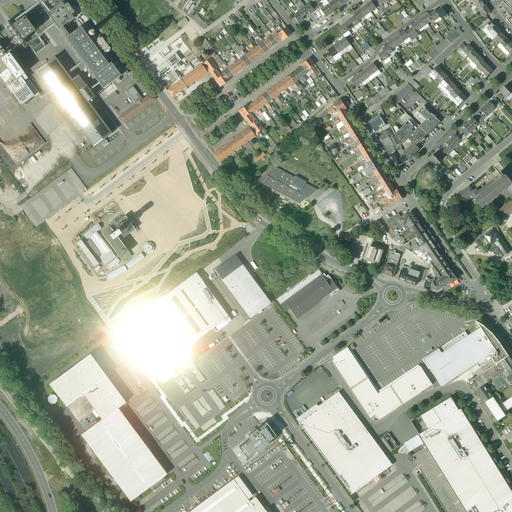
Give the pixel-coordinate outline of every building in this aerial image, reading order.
[(61,3),(59,0),(49,0),(42,6),(47,13),(59,29),(73,18),(61,2),(61,3)] [(334,0),(334,1),(332,2),(337,9),(342,6),(338,1),(337,0),(334,0)] [(382,5),(377,0),(375,0),(374,1),(381,10),(384,8),(382,5)] [(476,5),(475,5),(477,8),(479,11),(486,6),(482,1),(476,5)] [(329,4),(327,6),(332,13),(337,9),(332,2),(329,4)] [(372,2),(366,6),(371,12),(377,8),(372,2)] [(511,17),(511,11),(511,10),(503,2),(500,4),(510,15),(511,17)] [(313,8),(309,3),(304,7),(308,12),(310,14),(315,11),(313,8)] [(324,8),(322,10),(327,17),(332,13),(327,6),(324,8)] [(366,6),(360,10),(366,18),(372,14),(371,12),(366,6)] [(486,6),(479,11),(480,11),(484,17),(490,12),(486,6)] [(308,12),(304,7),(298,12),(302,17),(308,12)] [(442,8),(437,12),(440,17),(441,19),(447,14),(442,8)] [(360,10),(354,14),(356,16),(361,23),(367,19),(366,18),(360,10)] [(435,11),(430,15),(433,20),(435,21),(440,17),(437,12),(435,11)] [(302,17),(298,12),(293,16),(298,23),(303,19),(302,17)] [(429,13),(423,17),(428,24),(433,20),(430,15),(429,13)] [(208,26),(196,15),(192,19),(204,30),(208,26)] [(356,16),(350,20),(354,27),(357,30),(363,26),(361,23),(356,16)] [(35,31),(24,17),(12,26),(22,40),(35,31)] [(428,24),(423,17),(417,21),(422,28),(428,24)] [(185,18),(176,24),(179,29),(188,22),(185,18)] [(350,20),(344,24),(349,31),(351,34),(352,35),(357,30),(354,27),(350,20)] [(12,26),(8,21),(3,25),(21,49),(26,45),(22,41),(22,40),(12,26)] [(242,24),(239,21),(236,23),(234,21),(230,23),(235,29),(242,24)] [(417,21),(411,26),(413,28),(416,33),(417,32),(422,28),(417,21)] [(491,22),(485,28),(490,33),(496,27),(491,22)] [(344,24),(339,29),(346,38),(351,34),(349,31),(344,24)] [(89,31),(88,31),(88,32),(86,31),(84,28),(82,30),(80,27),(65,38),(102,89),(120,76),(105,56),(112,51),(102,37),(95,42),(92,39),(93,36),(92,36),(91,36),(90,36),(89,36),(89,35),(88,35),(88,34),(88,33),(88,32),(89,31)] [(286,27),(282,31),(287,37),(291,34),(286,27)] [(496,27),(490,33),(495,38),(500,33),(501,32),(496,27)] [(413,28),(409,30),(415,38),(419,35),(417,32),(416,33),(413,28)] [(409,30),(406,32),(410,37),(409,38),(412,41),(415,38),(409,30)] [(282,31),(277,34),(281,39),(282,41),(287,37),(282,31)] [(405,31),(399,35),(404,42),(409,38),(410,37),(406,32),(405,31)] [(277,34),(276,32),(272,36),(277,42),(281,39),(277,34)] [(495,38),(500,43),(505,38),(500,33),(495,38)] [(399,35),(393,39),(398,46),(404,42),(399,35)] [(272,36),(267,39),(272,46),(277,42),(272,36)] [(205,38),(201,41),(206,48),(210,45),(205,38)] [(346,38),(340,42),(345,49),(350,45),(346,38)] [(505,38),(500,43),(505,48),(510,43),(505,38)] [(38,39),(29,45),(32,49),(41,42),(38,39)] [(272,46),(267,39),(263,42),(268,49),(272,46)] [(393,39),(387,43),(389,45),(395,53),(400,49),(399,48),(393,39)] [(263,42),(258,45),(263,52),(268,49),(263,42)] [(340,42),(334,47),(339,53),(345,49),(340,42)] [(45,47),(42,43),(33,50),(35,53),(45,47)] [(263,52),(258,45),(254,49),(259,55),(263,52)] [(389,45),(383,49),(384,51),(390,59),(396,55),(395,53),(389,45)] [(466,47),(463,50),(468,55),(473,50),(474,50),(468,45),(466,47)] [(334,47),(329,51),(333,57),(339,53),(334,47)] [(259,55),(254,49),(249,52),(254,59),(259,55)] [(468,55),(463,50),(460,53),(465,58),(467,56),(468,55)] [(468,55),(467,56),(472,61),(478,55),(473,50),(468,55)] [(384,51),(378,55),(385,65),(391,60),(390,59),(384,51)] [(254,59),(249,52),(245,55),(250,62),(254,59)] [(24,74),(9,53),(1,59),(7,68),(16,80),(20,76),(24,74)] [(111,55),(127,76),(129,74),(114,53),(111,55)] [(178,63),(181,61),(176,53),(165,61),(167,63),(161,67),(163,69),(155,75),(160,82),(167,77),(174,85),(181,80),(174,72),(181,66),(178,63)] [(245,55),(240,59),(245,65),(250,62),(245,55)] [(478,55),(472,61),(478,66),(482,61),(483,60),(478,55)] [(81,130),(99,117),(88,102),(94,97),(78,75),(71,80),(55,57),(37,71),(81,130)] [(217,68),(210,58),(201,65),(207,72),(208,71),(215,80),(219,77),(214,70),(217,68)] [(314,65),(309,58),(305,61),(310,68),(314,65)] [(240,59),(236,62),(241,69),(245,65),(240,59)] [(305,61),(300,65),(301,66),(305,71),(310,68),(305,61)] [(478,66),(477,67),(482,72),(487,66),(482,61),(478,66)] [(236,62),(232,65),(237,72),(241,69),(236,62)] [(374,64),(368,68),(375,77),(381,73),(374,64)] [(201,65),(194,70),(199,77),(200,77),(201,77),(203,75),(203,74),(207,72),(201,65)] [(237,72),(232,65),(227,69),(232,75),(237,72)] [(301,66),(297,69),(302,76),(306,73),(305,71),(301,66)] [(487,66),(482,72),(487,77),(492,71),(487,66)] [(422,72),(424,76),(428,73),(430,68),(428,67),(422,72)] [(442,72),(437,67),(431,73),(436,78),(442,72)] [(7,68),(0,73),(0,78),(6,87),(7,87),(16,80),(7,68)] [(368,68),(362,72),(363,72),(370,81),(375,77),(368,68)] [(227,69),(223,72),(224,73),(228,79),(232,75),(227,69)] [(297,69),(293,73),(297,79),(302,76),(297,69)] [(194,70),(181,80),(186,87),(187,86),(188,87),(192,84),(191,83),(196,79),(197,80),(199,78),(199,77),(194,70)] [(363,72),(357,76),(362,83),(364,86),(370,82),(370,81),(363,72)] [(447,77),(442,72),(436,78),(441,83),(446,78),(447,77)] [(228,79),(224,73),(219,77),(225,84),(229,80),(228,79)] [(297,79),(293,73),(288,76),(293,83),(297,79)] [(20,76),(16,80),(7,87),(12,94),(25,84),(26,84),(24,81),(20,76)] [(288,76),(284,79),(289,86),(293,83),(288,76)] [(357,76),(351,81),(356,87),(362,83),(357,76)] [(473,82),(475,84),(480,80),(477,77),(475,79),(472,76),(464,84),(467,87),(473,82)] [(219,77),(215,80),(220,87),(225,84),(219,77)] [(39,94),(27,78),(24,81),(26,84),(25,84),(34,96),(35,97),(39,94)] [(441,83),(446,88),(451,83),(446,78),(441,83)] [(284,79),(279,83),(284,89),(289,86),(284,79)] [(416,88),(419,85),(414,79),(410,82),(416,88)] [(181,80),(174,85),(179,92),(183,90),(184,90),(187,88),(186,87),(181,80)] [(279,83),(275,86),(280,93),(284,89),(279,83)] [(451,83),(446,88),(451,93),(456,88),(451,83)] [(25,84),(12,94),(21,106),(34,96),(25,84)] [(408,84),(391,98),(397,104),(413,89),(408,84)] [(172,98),(179,92),(174,85),(167,90),(172,98)] [(275,86),(270,89),(275,96),(280,93),(275,86)] [(137,104),(119,117),(123,122),(154,99),(150,94),(142,100),(132,87),(127,91),(137,104)] [(511,94),(504,87),(500,91),(501,93),(504,96),(506,98),(511,94)] [(451,93),(450,94),(455,99),(461,93),(456,88),(451,93)] [(270,89),(266,93),(271,99),(275,96),(270,89)] [(266,93),(262,96),(266,103),(271,99),(266,93)] [(461,93),(455,99),(460,104),(466,99),(461,93)] [(262,96),(257,99),(262,106),(266,103),(262,96)] [(257,99),(253,103),(258,109),(262,106),(257,99)] [(340,99),(333,103),(336,108),(343,104),(340,99)] [(370,99),(365,103),(368,108),(374,105),(370,99)] [(491,102),(490,101),(485,105),(492,112),(496,108),(494,106),(491,102)] [(253,103),(248,106),(252,111),(253,113),(258,109),(253,103)] [(248,106),(247,104),(243,108),(248,114),(250,113),(252,111),(248,106)] [(343,104),(336,108),(339,113),(345,110),(346,109),(343,104)] [(485,105),(481,110),(484,113),(487,116),(492,112),(485,105)] [(440,122),(428,110),(428,109),(428,108),(427,108),(426,108),(424,106),(418,112),(421,115),(420,115),(422,117),(423,117),(426,120),(420,126),(427,133),(428,134),(440,122)] [(243,108),(238,111),(243,118),(248,114),(243,108)] [(511,115),(503,108),(500,111),(511,121),(511,115)] [(339,113),(337,114),(340,119),(347,114),(345,110),(339,113)] [(399,110),(390,119),(395,123),(403,114),(399,110)] [(255,120),(250,113),(248,114),(243,118),(250,127),(249,128),(254,135),(257,140),(260,138),(257,135),(258,134),(257,133),(260,131),(253,121),(255,120)] [(347,114),(340,119),(343,123),(350,119),(347,114)] [(99,117),(81,130),(93,147),(100,142),(101,144),(106,141),(104,139),(111,134),(111,133),(104,123),(105,123),(103,121),(102,121),(99,117)] [(381,117),(370,124),(375,132),(382,129),(386,126),(386,125),(381,117)] [(420,126),(411,118),(402,127),(418,142),(427,133),(420,126)] [(476,121),(473,118),(468,122),(475,128),(479,124),(476,121)] [(263,129),(256,119),(255,120),(253,121),(260,131),(263,129)] [(350,119),(343,123),(345,126),(343,127),(344,129),(353,123),(350,119)] [(468,122),(464,126),(465,128),(467,129),(470,133),(475,128),(468,122)] [(353,123),(344,129),(345,131),(347,130),(349,133),(356,128),(353,123)] [(382,129),(383,131),(391,127),(389,123),(386,125),(386,126),(382,129)] [(396,126),(391,128),(393,130),(395,135),(400,130),(396,126)] [(418,142),(402,127),(400,130),(412,142),(416,145),(428,134),(427,133),(418,142)] [(245,131),(244,130),(242,132),(242,133),(241,133),(247,141),(254,135),(249,128),(245,131)] [(356,128),(349,133),(351,135),(349,137),(350,139),(359,133),(356,128)] [(385,148),(392,143),(389,137),(395,135),(393,130),(386,133),(380,137),(382,141),(381,141),(385,148)] [(412,142),(400,130),(395,135),(397,140),(402,148),(402,149),(404,151),(412,142)] [(241,133),(235,138),(240,146),(247,141),(241,133)] [(359,133),(350,139),(351,141),(353,139),(355,142),(362,137),(359,133)] [(457,136),(455,134),(451,139),(457,145),(462,141),(459,138),(457,136)] [(487,136),(484,139),(489,144),(492,141),(487,136)] [(362,137),(355,142),(357,145),(354,146),(356,148),(365,142),(362,137)] [(233,140),(232,138),(228,141),(229,143),(228,144),(233,151),(240,146),(235,138),(233,140)] [(457,145),(451,139),(446,143),(451,148),(453,150),(457,145)] [(392,143),(385,148),(389,155),(396,151),(394,147),(397,145),(400,150),(402,149),(402,148),(397,140),(392,143)] [(365,142),(356,148),(357,150),(359,149),(361,151),(368,147),(365,142)] [(412,142),(404,151),(409,160),(420,149),(412,142)] [(224,146),(223,146),(221,147),(221,148),(221,149),(226,156),(233,151),(228,144),(224,146)] [(240,146),(233,151),(235,154),(242,149),(240,146)] [(220,149),(219,149),(217,150),(217,151),(214,154),(219,161),(226,156),(221,149),(220,149)] [(404,151),(402,149),(400,150),(390,156),(397,167),(409,160),(404,151)] [(441,153),(438,151),(434,155),(440,162),(444,157),(443,156),(441,153)] [(372,153),(365,158),(368,162),(375,158),(372,153)] [(440,162),(434,155),(429,160),(431,162),(433,164),(435,166),(440,162)] [(375,158),(368,162),(371,167),(378,162),(375,158)] [(378,162),(371,167),(373,172),(381,167),(378,162)] [(500,162),(494,166),(498,173),(504,169),(500,162)] [(276,167),(257,181),(263,184),(268,187),(272,189),(271,189),(277,192),(281,193),(280,194),(286,197),(289,198),(289,199),(295,202),(295,201),(299,204),(307,198),(306,197),(307,194),(308,195),(310,192),(309,191),(311,187),(305,183),(306,182),(295,176),(295,178),(276,167)] [(371,167),(365,170),(368,175),(373,172),(371,167)] [(381,167),(373,172),(375,174),(376,176),(383,172),(381,167)] [(511,182),(503,171),(502,172),(501,171),(497,174),(498,175),(479,191),(477,189),(474,191),(471,193),(472,195),(482,208),(511,185),(511,184),(511,182)] [(383,172),(376,176),(379,181),(386,176),(383,172)] [(358,175),(352,178),(355,183),(360,180),(358,175)] [(440,179),(449,186),(452,183),(443,175),(440,179)] [(379,181),(378,182),(379,182),(380,182),(382,185),(389,181),(386,176),(379,181)] [(389,181),(382,185),(385,190),(392,186),(389,181)] [(392,186),(385,190),(388,195),(390,194),(395,190),(392,186)] [(470,186),(459,194),(464,201),(472,195),(471,193),(474,191),(470,186)] [(395,190),(390,194),(393,199),(400,194),(397,189),(395,190)] [(391,199),(392,200),(392,201),(394,200),(396,203),(403,199),(400,194),(393,199),(391,199)] [(511,200),(499,211),(503,216),(506,213),(508,215),(511,210),(511,200)] [(412,212),(399,220),(403,226),(407,223),(410,227),(418,222),(412,212)] [(407,223),(403,226),(399,220),(406,215),(406,214),(400,218),(398,215),(386,222),(395,234),(404,228),(406,230),(410,227),(407,223)] [(125,216),(101,233),(120,258),(128,252),(129,252),(120,240),(135,229),(132,225),(129,220),(125,216)] [(418,222),(410,227),(414,233),(417,237),(425,232),(418,222)] [(110,249),(98,231),(102,228),(102,227),(100,224),(98,223),(83,234),(87,239),(89,238),(102,255),(99,257),(105,265),(116,257),(110,249)] [(487,234),(485,236),(490,243),(491,243),(495,240),(498,237),(496,234),(495,235),(492,231),(489,233),(487,234)] [(425,232),(417,237),(423,245),(431,240),(425,232)] [(498,237),(495,240),(496,242),(502,251),(500,253),(503,257),(510,252),(499,236),(498,237)] [(99,264),(80,239),(75,243),(94,267),(99,264)] [(431,240),(423,245),(425,248),(428,254),(436,248),(431,240)] [(144,249),(144,251),(145,252),(148,253),(151,252),(152,250),(152,247),(151,245),(149,244),(146,244),(144,247),(144,249)] [(423,245),(412,252),(416,256),(422,252),(421,250),(425,248),(423,245)] [(365,261),(378,265),(383,251),(370,246),(365,261)] [(416,256),(419,256),(421,259),(428,254),(425,248),(421,250),(422,252),(416,256)] [(436,248),(428,254),(431,258),(434,256),(434,255),(439,252),(436,248)] [(391,251),(387,264),(396,267),(400,255),(400,254),(391,251)] [(128,252),(120,258),(123,262),(123,263),(124,262),(131,256),(132,257),(132,256),(128,252)] [(439,252),(434,255),(434,256),(431,258),(433,261),(435,260),(441,256),(439,252)] [(145,258),(141,253),(126,264),(129,269),(145,258)] [(428,254),(421,259),(425,262),(431,258),(428,254)] [(250,318),(271,303),(235,256),(234,256),(215,270),(250,318)] [(441,256),(435,260),(437,265),(442,271),(443,270),(446,274),(451,271),(441,256)] [(120,262),(117,258),(108,265),(111,269),(120,262)] [(396,267),(387,264),(384,274),(393,277),(396,267)] [(421,272),(411,269),(412,265),(410,265),(408,268),(403,266),(401,272),(400,275),(399,279),(416,285),(421,272)] [(442,271),(437,265),(434,267),(437,271),(441,277),(446,274),(443,270),(442,271)] [(310,274),(276,300),(284,310),(288,307),(297,319),(322,300),(323,300),(330,295),(332,297),(340,291),(338,289),(339,288),(335,284),(328,275),(327,276),(324,273),(322,275),(318,270),(311,275),(310,274)] [(446,274),(441,277),(447,285),(456,280),(456,278),(451,271),(446,274)] [(196,273),(157,302),(189,346),(213,328),(216,332),(231,321),(196,273)] [(439,279),(436,281),(435,281),(433,280),(431,289),(438,292),(447,285),(441,277),(439,279)] [(427,278),(426,278),(426,281),(423,287),(431,289),(433,280),(431,280),(427,278)] [(228,313),(231,318),(237,315),(234,310),(228,313)] [(132,343),(160,322),(153,312),(125,333),(132,343)] [(157,351),(165,360),(180,349),(160,322),(137,339),(150,356),(157,351)] [(496,351),(490,355),(493,359),(496,364),(500,362),(509,356),(504,349),(495,336),(485,327),(478,322),(481,328),(496,351)] [(465,332),(423,359),(442,387),(483,360),(486,364),(493,359),(490,355),(496,351),(481,328),(468,337),(465,332)] [(162,384),(175,375),(165,360),(157,351),(150,356),(137,339),(132,343),(162,384)] [(377,392),(348,348),(333,357),(335,360),(333,361),(371,418),(376,415),(379,420),(433,385),(420,366),(378,394),(377,392)] [(89,353),(48,384),(65,408),(83,394),(101,418),(79,434),(129,501),(166,473),(118,408),(125,402),(89,353)] [(511,360),(509,356),(500,362),(505,369),(506,371),(511,366),(511,360)] [(496,364),(495,365),(500,372),(501,371),(505,369),(500,362),(496,364)] [(495,365),(488,370),(492,376),(490,377),(492,380),(502,373),(501,371),(500,372),(495,365)] [(508,375),(506,372),(511,367),(511,366),(506,371),(502,373),(492,380),(492,381),(498,390),(511,380),(511,378),(509,374),(508,375)] [(321,367),(313,373),(319,382),(327,376),(321,367)] [(310,376),(302,382),(307,390),(316,384),(310,376)] [(487,390),(485,386),(477,391),(479,395),(478,395),(480,398),(481,397),(485,403),(485,402),(493,397),(487,390)] [(339,392),(319,406),(321,409),(300,424),(352,494),(372,479),(375,483),(379,481),(382,479),(379,474),(392,464),(339,392)] [(498,394),(493,397),(505,416),(507,415),(505,412),(500,405),(504,403),(504,402),(503,403),(500,399),(501,398),(498,394)] [(52,395),(50,396),(49,396),(48,398),(48,400),(49,401),(50,402),(51,403),(52,403),(54,403),(55,402),(56,401),(56,400),(55,397),(54,395),(52,395)] [(451,397),(421,416),(429,428),(404,444),(409,452),(424,443),(465,511),(511,511),(511,490),(461,408),(459,410),(451,397)] [(493,397),(485,402),(496,418),(496,417),(498,421),(505,416),(493,397)] [(511,397),(504,403),(500,405),(505,412),(511,406),(511,397)] [(301,407),(296,410),(298,413),(300,416),(305,412),(301,407)] [(270,442),(277,437),(266,422),(246,437),(247,440),(236,448),(245,460),(253,455),(255,457),(271,444),(270,442)] [(390,432),(384,436),(392,450),(398,446),(390,432)] [(255,497),(249,501),(233,479),(188,511),(266,511),(264,508),(255,497)]
